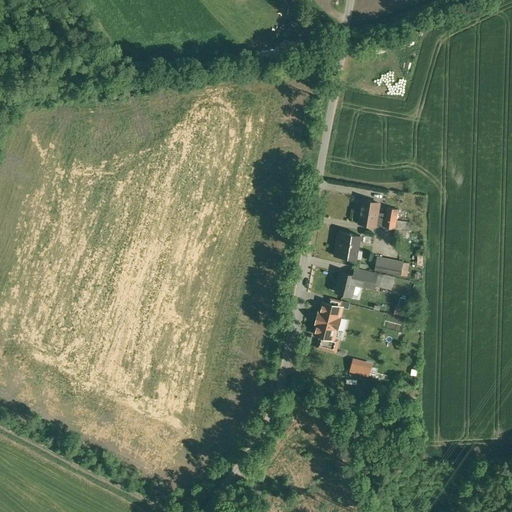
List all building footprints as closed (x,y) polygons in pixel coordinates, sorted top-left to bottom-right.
[(300,45),(280,47),(281,55),(301,53),(300,45)] [(363,201),(359,223),(376,225),(378,212),(379,204),(363,201)] [(386,214),(383,227),(395,229),(396,220),(398,209),(387,207),(386,214)] [(386,214),(378,212),(376,225),(383,227),(386,214)] [(405,221),(396,220),(395,229),(404,230),(405,221)] [(360,236),(341,232),(338,246),(336,246),(335,256),(356,260),(360,236)] [(404,264),(377,258),(374,271),(401,276),(404,264)] [(377,274),(360,269),(359,277),(364,278),(365,274),(376,277),(377,274)] [(341,272),(336,292),(352,296),(357,276),(341,272)] [(376,277),(365,274),(364,278),(363,283),(385,288),(385,287),(387,280),(376,277)] [(348,311),(332,307),(324,337),(341,341),(342,335),(363,340),(364,334),(365,329),(345,324),(348,311)]
